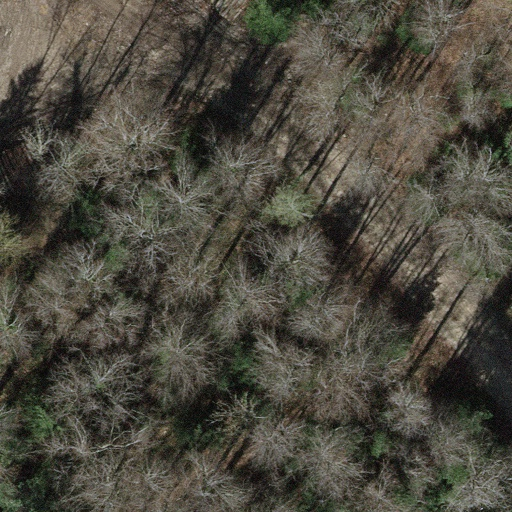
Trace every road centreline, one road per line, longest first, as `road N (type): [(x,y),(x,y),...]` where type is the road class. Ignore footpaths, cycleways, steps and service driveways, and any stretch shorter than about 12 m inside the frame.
road 1 (track): [(126,6),(298,135),(511,382)]
road 2 (track): [(0,93),(126,6)]
